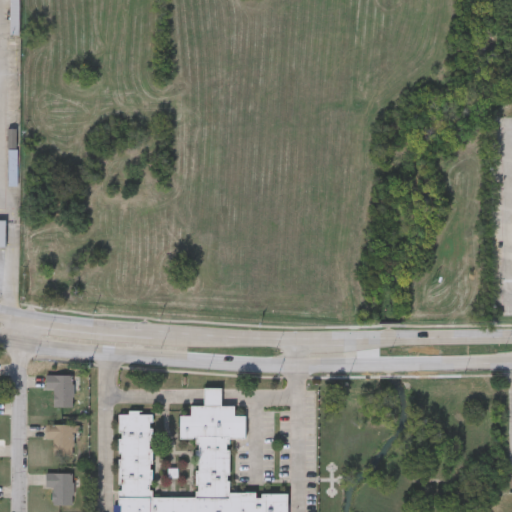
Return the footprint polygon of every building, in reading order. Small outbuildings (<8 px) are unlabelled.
[(18,0),(18,34),(10,34),(10,0),(18,0)] [(17,131),(17,187),(8,187),(7,131),(17,131)] [(51,388),(42,388),(42,373),(71,373),(71,405),(51,405),(51,388)] [(117,511),(116,410),(151,410),(151,496),(195,495),(194,438),(178,438),(178,413),(190,413),(190,404),(203,404),(203,387),(220,387),(220,405),(234,404),(234,413),(244,412),(244,437),(227,437),(228,492),(285,492),(285,511),(117,511)] [(72,455),(51,455),(51,436),(44,436),(44,423),(72,423),(72,455)] [(50,503),(50,485),(44,485),(44,471),(71,471),(71,503),(50,503)]
